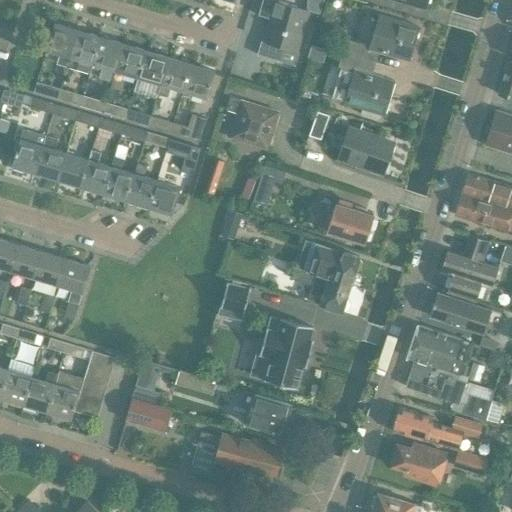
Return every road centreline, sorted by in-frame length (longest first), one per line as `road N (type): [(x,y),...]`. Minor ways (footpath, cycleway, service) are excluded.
road 1 (residential): [(505,0),(340,511)]
road 2 (residential): [(232,49),(68,0)]
road 3 (residential): [(139,251),(0,210)]
